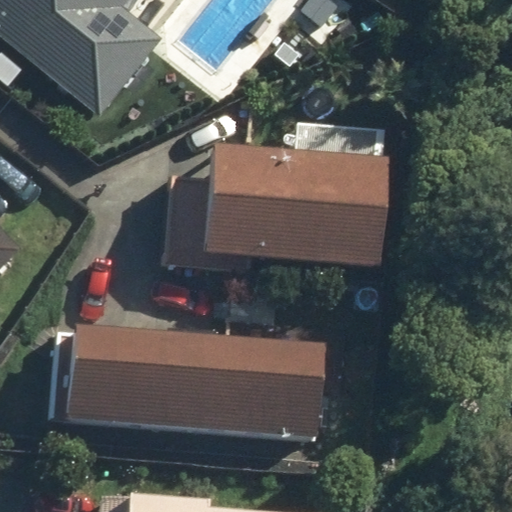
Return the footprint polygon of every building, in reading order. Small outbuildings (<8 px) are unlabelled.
[(0,0),(0,48),(89,127),(162,44),(121,8),(127,0),(0,0)] [(161,179),(155,267),(244,273),(244,263),(374,272),(378,215),(380,215),(385,131),(288,124),(286,155),(206,150),(204,182),(161,179)] [(0,276),(17,261),(0,242),(0,276)] [(68,329),(60,421),(309,443),(317,351),(68,329)] [(199,511),(200,502),(98,497),(97,511),(199,511)]
